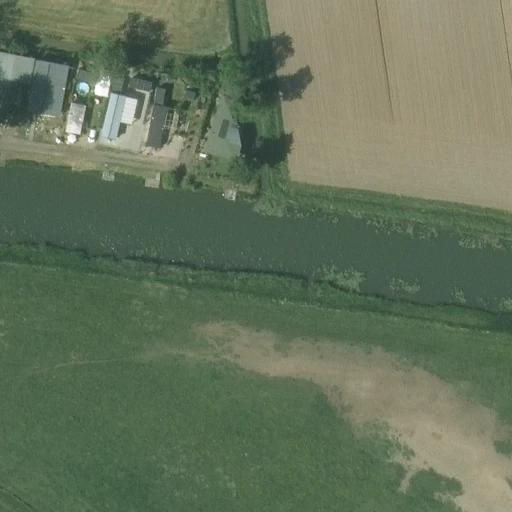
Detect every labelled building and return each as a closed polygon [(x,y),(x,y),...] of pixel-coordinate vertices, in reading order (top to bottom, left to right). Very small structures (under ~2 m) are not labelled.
[(0,51),(0,79),(30,85),(35,58),(0,51)] [(80,70),(77,80),(90,83),(93,73),(80,70)] [(112,78),(110,88),(119,90),(121,80),(112,78)] [(36,84),(33,114),(45,115),(48,85),(36,84)] [(205,120),(198,143),(210,147),(217,124),(205,120)]
